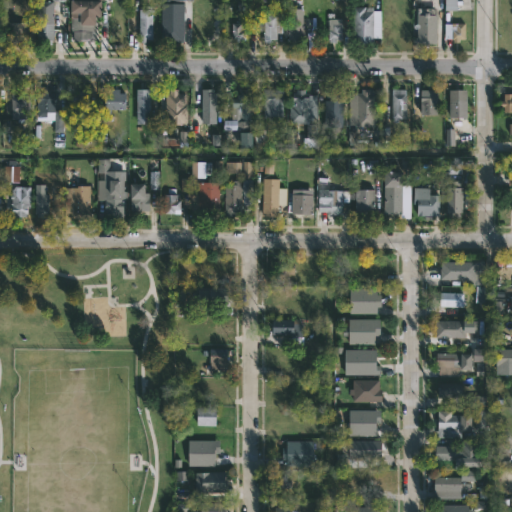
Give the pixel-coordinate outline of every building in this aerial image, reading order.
[(54,41),(51,41),(51,44),(40,44),(40,41),(37,41),(37,1),(53,1),(53,0),(67,0),(67,1),(55,2),(55,41),(54,41)] [(175,0),(175,3),(186,4),(186,42),(163,42),(162,0),(175,0)] [(456,9),(455,0),(444,0),(445,9),(456,9)] [(104,1),(103,18),(98,18),(97,42),(74,41),(75,33),(72,33),(71,30),(71,10),(74,10),(74,1),(104,1)] [(375,7),(375,11),(382,11),(383,38),(380,38),(380,47),(371,47),(371,44),(362,45),(362,44),(355,44),(355,8),(375,7)] [(419,44),(419,8),(438,9),(438,45),(419,44)] [(284,9),(284,34),(278,34),(278,40),(272,40),(272,43),(265,43),(264,31),(258,31),(258,21),(264,21),(264,15),(268,15),(267,11),(268,9),(284,9)] [(154,17),(154,40),(148,40),(148,43),(142,43),(141,17),(154,17)] [(304,30),(304,40),(299,40),(299,43),(292,42),(292,40),(289,40),(289,17),(305,17),(304,30)] [(399,52),(381,52),(381,40),(383,40),(383,17),(401,18),(401,27),(399,27),(399,52)] [(327,19),(328,41),(342,41),(341,19),(327,19)] [(27,40),(22,40),(22,47),(10,47),(10,22),(27,22),(27,40)] [(231,23),(232,40),(245,40),(244,23),(231,23)] [(460,39),(460,42),(452,42),(452,39),(445,39),(446,24),(466,24),(466,39),(460,39)] [(51,89),(51,93),(57,93),(57,111),(64,111),(65,132),(55,132),(55,116),(38,116),(38,93),(45,93),(45,89),(51,89)] [(121,89),(121,93),(127,93),(127,110),(120,110),(120,116),(105,115),(106,93),(109,94),(109,89),(121,89)] [(151,123),(137,123),(137,89),(151,89),(151,123)] [(285,117),(265,117),(264,89),(285,89),(285,117)] [(371,89),(371,93),(377,93),(377,128),(351,128),(351,95),(363,93),(363,89),(371,89)] [(407,90),(408,101),(407,101),(407,103),(404,103),(404,107),(407,107),(406,119),(393,119),(393,117),(391,117),(392,94),(393,94),(393,89),(407,90)] [(86,90),(86,93),(91,93),(91,118),(74,118),(74,103),(72,103),(72,93),(78,93),(78,90),(86,90)] [(216,90),(216,94),(218,94),(217,115),(220,115),(220,121),(217,121),(217,124),(202,124),(203,94),(208,94),(208,90),(216,90)] [(306,90),(306,94),(318,95),(318,120),(310,120),(310,124),(291,123),(291,106),(293,106),(294,93),(298,93),(298,90),(306,90)] [(438,115),(422,115),(422,90),(439,90),(438,115)] [(451,119),(449,119),(449,90),(469,90),(469,119),(451,119)] [(186,124),(187,91),(166,91),(165,124),(186,124)] [(27,113),(27,120),(26,120),(26,122),(15,123),(15,120),(13,120),(12,94),(31,93),(32,113),(27,113)] [(511,112),(504,112),(504,107),(502,107),(502,101),(505,101),(505,94),(511,94),(511,112)] [(246,95),(246,98),(252,98),(251,128),(225,128),(225,119),(233,119),(234,99),(239,99),(239,95),(246,95)] [(345,100),(344,128),(324,128),(324,100),(328,100),(329,97),(342,97),(342,100),(345,100)] [(264,123),(264,130),(267,130),(267,147),(253,148),(252,123),(264,123)] [(445,145),(453,145),(453,130),(446,130),(445,145)] [(240,148),(252,147),(252,132),(240,132),(240,148)] [(447,174),(461,174),(461,158),(447,159),(447,174)] [(225,161),(225,163),(256,161),(256,179),(243,179),(244,171),(215,170),(215,161),(225,161)] [(191,162),(191,178),(205,177),(205,162),(191,162)] [(263,174),(273,174),(273,164),(264,163),(263,174)] [(4,182),(19,182),(19,166),(4,166),(4,182)] [(158,188),(158,171),(150,171),(150,188),(158,188)] [(406,172),(406,184),(412,184),(411,213),(384,213),(384,172),(406,172)] [(191,178),(181,178),(180,191),(191,191),(191,178)] [(124,179),(124,187),(128,189),(128,193),(125,193),(125,202),(128,204),(128,209),(124,209),(125,219),(104,219),(104,200),(99,200),(99,179),(124,179)] [(280,179),(280,189),(288,189),(288,201),(280,200),(279,217),(263,217),(263,179),(280,179)] [(232,217),(226,217),(225,185),(234,184),(233,181),(254,180),(255,206),(243,206),(243,213),(238,213),(238,216),(232,217)] [(464,187),(463,211),(461,211),(461,218),(451,217),(451,212),(446,212),(447,187),(449,187),(450,180),(462,180),(462,187),(464,187)] [(148,181),(148,191),(151,192),(150,210),(132,210),(132,185),(136,185),(136,181),(148,181)] [(193,214),(192,194),(200,194),(200,183),(222,183),(222,192),(220,192),(221,210),(215,210),(216,214),(193,214)] [(79,217),(66,217),(65,187),(79,187),(79,185),(92,185),(92,217),(79,217)] [(27,213),(27,216),(14,216),(14,213),(12,213),(13,189),(23,189),(23,186),(32,186),(32,205),(29,205),(29,213),(27,213)] [(46,186),(46,193),(51,193),(50,213),(44,213),(44,216),(38,216),(38,213),(36,213),(36,186),(46,186)] [(344,213),(344,215),(332,215),(332,211),(320,210),(320,190),(345,191),(344,213)] [(370,215),(370,220),(362,220),(362,215),(357,215),(356,190),(377,190),(377,215),(370,215)] [(178,214),(179,194),(164,194),(164,213),(178,214)] [(441,194),(441,216),(417,216),(417,203),(413,203),(413,194),(441,194)] [(314,199),(314,214),(309,214),(309,218),(302,218),(302,214),(293,214),(293,199),(314,199)] [(478,279),(442,278),(443,261),(478,261),(478,279)] [(232,286),(232,303),(213,303),(213,301),(200,301),(200,298),(195,298),(195,287),(213,288),(213,286),(232,286)] [(475,302),(484,302),(484,286),(475,286),(475,302)] [(379,288),(379,295),(382,295),(382,306),(379,306),(379,313),(351,312),(351,288),(379,288)] [(464,307),(441,306),(442,291),(465,292),(464,307)] [(377,343),(350,343),(350,318),(382,319),(381,336),(377,336),(377,343)] [(271,335),(301,336),(302,320),(272,319),(271,335)] [(461,337),(437,336),(437,319),(468,320),(468,337),(461,337)] [(229,320),(230,333),(205,333),(205,329),(199,329),(199,323),(205,323),(205,320),(229,320)] [(213,370),(211,370),(211,348),(230,348),(230,362),(226,362),(226,370),(213,370)] [(483,348),(473,348),(473,362),(483,362),(483,348)] [(511,348),(511,365),(502,365),(501,348),(511,348)] [(382,372),(382,374),(347,373),(348,349),(377,349),(377,365),(382,365),(382,372)] [(460,374),(439,373),(440,352),(475,352),(475,368),(463,368),(463,374),(460,374)] [(382,379),(382,388),(384,388),(384,401),(353,401),(353,394),(350,394),(350,388),(355,388),(355,379),(382,379)] [(460,381),(464,382),(464,397),(440,398),(440,383),(455,382),(457,380),(460,381)] [(484,395),(468,396),(469,409),(484,409),(484,395)] [(219,425),(198,425),(199,407),(219,407),(219,425)] [(382,422),(379,422),(379,435),(350,434),(351,409),(382,410),(382,422)] [(453,410),(453,414),(475,414),(475,430),(463,430),(463,437),(440,437),(440,410),(453,410)] [(485,411),(474,410),(474,430),(484,430),(485,411)] [(511,437),(511,465),(494,465),(494,436),(511,437)] [(216,465),(190,465),(190,440),(221,440),(221,452),(217,452),(216,465)] [(481,440),(481,452),(484,452),(484,463),(482,463),(482,466),(478,466),(478,468),(464,468),(464,466),(459,466),(459,460),(437,460),(437,445),(461,445),(461,440),(481,440)] [(315,441),(314,466),(287,466),(287,459),(284,459),(285,447),(287,447),(288,441),(315,441)] [(384,455),(384,458),(368,458),(368,467),(338,467),(338,453),(349,453),(349,457),(359,457),(359,444),(384,444),(384,455)] [(211,492),(197,492),(197,472),(226,471),(227,485),(211,485),(211,492)] [(289,488),(290,477),(278,475),(277,486),(289,488)] [(386,482),(386,490),(358,490),(358,487),(354,487),(354,480),(360,480),(360,476),(386,476),(386,482)] [(458,490),(458,497),(435,497),(435,490),(432,490),(432,477),(462,477),(462,490),(458,490)] [(229,511),(230,504),(201,503),(200,511),(229,511)] [(471,509),(471,511),(473,511),(437,511),(437,510),(439,510),(439,504),(471,503),(471,509)]
